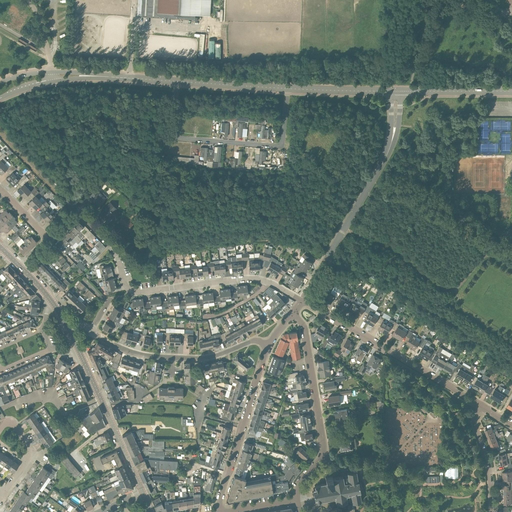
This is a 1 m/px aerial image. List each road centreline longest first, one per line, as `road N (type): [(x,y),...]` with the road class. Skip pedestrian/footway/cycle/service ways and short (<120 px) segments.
road 1 (residential): [(48,239),(77,212),(114,248),(132,291),(258,279),(301,300)]
road 2 (residential): [(301,300),(388,152),(395,90)]
road 3 (residential): [(177,81),(175,137),(273,146),(282,140),(287,88)]
road 4 (residential): [(480,405),(301,300)]
road 5 (residential): [(297,500),(323,441),(304,327),(292,314)]
road 6 (residential): [(220,511),(268,345)]
road 7 (tertiary): [(142,493),(79,352)]
